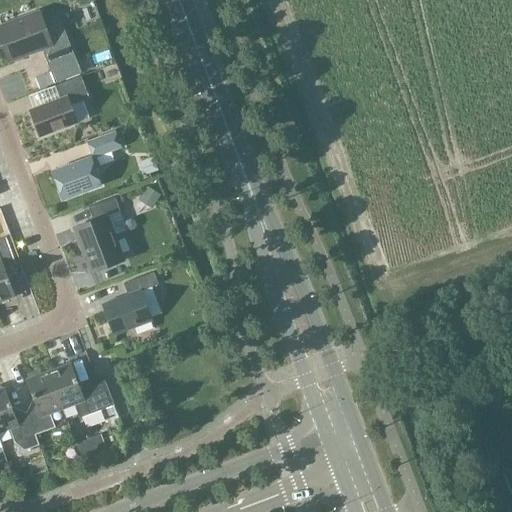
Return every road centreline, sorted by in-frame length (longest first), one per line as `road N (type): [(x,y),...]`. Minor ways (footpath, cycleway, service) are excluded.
road 1 (residential): [(0,347),(75,319),(0,116)]
road 2 (secondary): [(359,440),(304,293),(264,205),(253,199)]
road 3 (secondary): [(253,199),(248,211),(275,300),(325,433)]
road 4 (unclassified): [(325,433),(115,511)]
road 5 (secondary): [(253,199),(177,0)]
